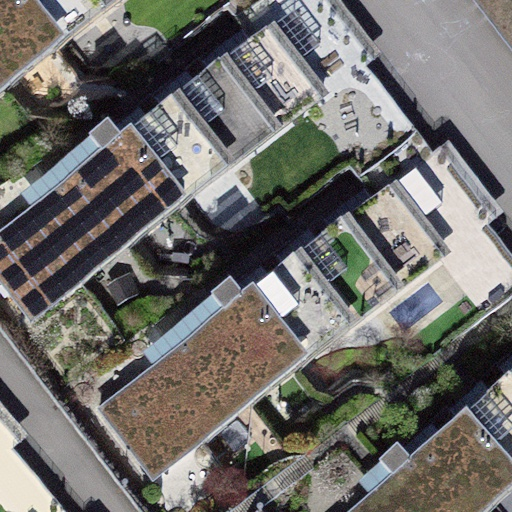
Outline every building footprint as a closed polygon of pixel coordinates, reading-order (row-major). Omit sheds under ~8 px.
[(0,0),(0,98),(123,0),(0,0)] [(310,0),(0,235),(0,300),(23,331),(369,68),(317,0),(310,0)] [(511,0),(483,0),(511,36),(511,0)] [(84,417),(142,492),(492,224),(434,149),(84,417)] [(511,373),(354,511),(492,511),(511,495),(511,373)]
